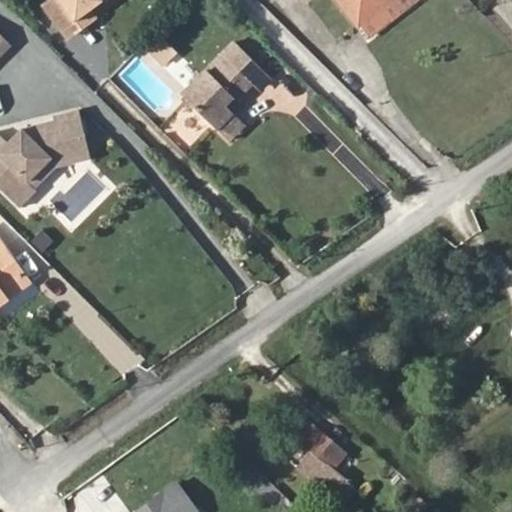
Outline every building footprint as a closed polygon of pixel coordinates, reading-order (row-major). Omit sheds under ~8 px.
[(56,0),(48,7),(70,38),(86,27),(81,20),(93,10),(107,0),(56,0)] [(348,0),(363,17),(366,15),(376,29),(409,0),(348,0)] [(86,27),(99,17),(93,10),(81,20),(86,27)] [(0,57),(11,46),(0,34),(0,57)] [(243,122),(235,115),(228,108),(237,100),(239,102),(255,84),(259,89),(272,76),(235,44),(184,98),(228,139),(243,122)] [(14,49),(5,60),(24,77),(33,66),(14,49)] [(228,108),(235,115),(244,106),(239,102),(237,100),(228,108)] [(0,135),(0,159),(27,184),(38,194),(40,193),(37,190),(32,184),(51,162),(66,155),(63,142),(85,135),(78,110),(53,118),(54,123),(24,132),(10,146),(0,135)] [(250,128),(243,122),(228,139),(234,145),(250,128)] [(32,184),(37,190),(57,170),(92,157),(85,135),(63,142),(66,155),(51,162),(32,184)] [(27,184),(0,159),(0,188),(23,210),(38,194),(27,184)] [(0,308),(33,285),(0,238),(0,308)] [(319,427),(311,420),(296,437),(304,444),(319,427)] [(297,467),(329,496),(343,479),(331,467),(345,451),(319,427),(304,444),(311,450),(297,467)] [(207,511),(213,509),(191,478),(144,510),(145,511),(207,511)]
